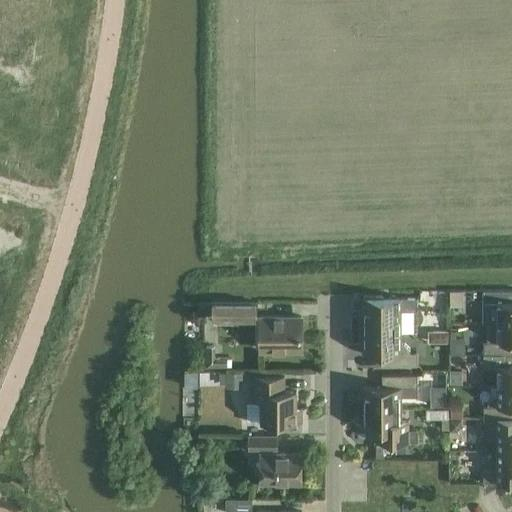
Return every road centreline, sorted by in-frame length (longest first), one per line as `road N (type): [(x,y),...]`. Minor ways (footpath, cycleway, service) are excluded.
road 1 (residential): [(102,0),(88,101),(0,347)]
road 2 (residential): [(334,511),(334,310)]
